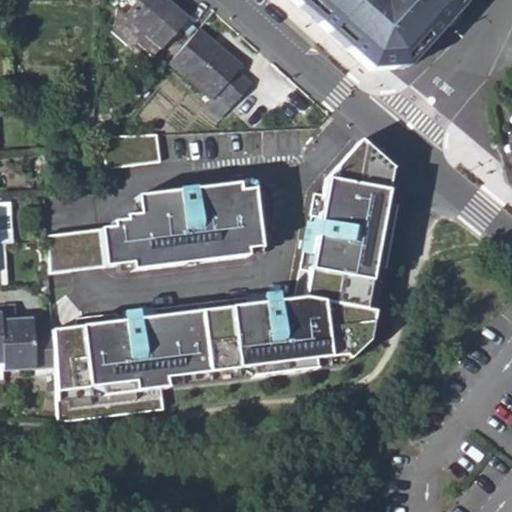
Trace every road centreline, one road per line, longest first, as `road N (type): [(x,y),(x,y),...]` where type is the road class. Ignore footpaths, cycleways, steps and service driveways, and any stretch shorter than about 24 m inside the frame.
road 1 (tertiary): [(238,0),(403,146)]
road 2 (residential): [(403,146),(506,0)]
road 3 (tertiary): [(403,146),(511,233)]
